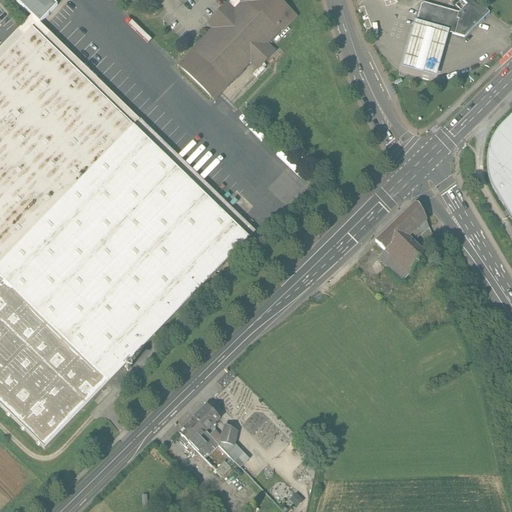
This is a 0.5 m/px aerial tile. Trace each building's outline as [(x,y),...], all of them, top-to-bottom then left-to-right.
[(57,6),(50,0),(14,0),(32,17),(40,24),(57,6)] [(230,0),(229,2),(228,2),(219,12),(218,13),(209,23),(208,23),(214,29),(209,35),(209,34),(208,35),(201,42),(200,43),(194,50),(193,50),(193,51),(180,65),(179,64),(179,65),(214,99),(215,98),(214,98),(228,84),(228,85),(228,84),(235,77),(236,76),(243,69),(244,68),(243,68),(250,61),(258,69),(274,52),(266,45),(273,38),(274,37),(280,30),(281,30),(280,30),(282,32),(282,31),(295,18),(296,17),(278,0),(230,0)] [(459,13),(424,3),(421,5),(417,21),(449,31),(448,33),(464,37),(486,16),(489,13),(476,0),(462,0),(467,5),(459,13)] [(32,17),(0,49),(0,406),(45,450),(256,232),(40,24),(32,17)] [(437,31),(417,26),(417,24),(416,23),(417,21),(415,21),(402,67),(436,76),(448,33),(445,32),(443,33),(443,31),(438,30),(437,31)] [(449,31),(417,21),(416,23),(417,24),(417,26),(437,31),(438,30),(443,31),(443,33),(445,32),(448,33),(449,31)] [(511,119),(492,140),(487,153),(486,166),(488,178),(492,190),(511,222),(511,119)] [(414,204),(394,224),(409,237),(426,220),(423,212),(418,204),(414,204)] [(409,237),(394,224),(375,242),(384,251),(377,258),(402,282),(408,275),(413,280),(421,270),(415,265),(423,251),(434,241),(433,235),(432,233),(427,238),(428,240),(420,248),(409,237)] [(207,406),(193,419),(206,432),(211,428),(213,430),(217,426),(215,424),(219,419),(207,406)] [(206,432),(193,419),(178,434),(183,439),(182,441),(186,445),(188,443),(194,450),(200,445),(197,441),(206,432)] [(236,433),(225,427),(220,443),(228,445),(225,453),(229,457),(232,446),(233,446),(236,433)] [(229,457),(215,471),(221,478),(230,469),(229,468),(235,463),(229,457)]
